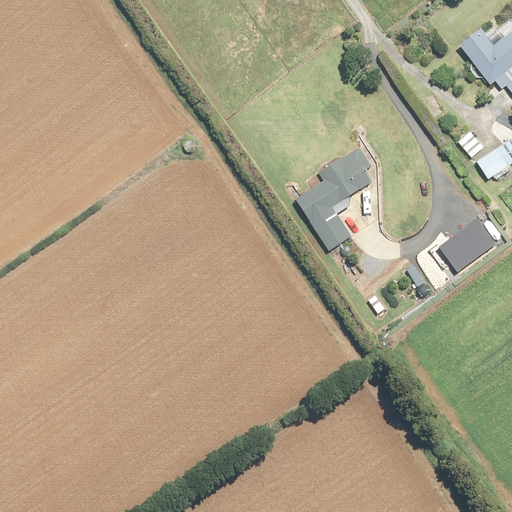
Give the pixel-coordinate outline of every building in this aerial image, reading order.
[(506,84),(511,91),(511,30),(494,44),(485,33),(482,28),(460,45),(474,62),(485,76),(491,84),(501,76),(507,84),(506,84)] [(484,147),(476,138),(470,131),(467,134),(458,142),(472,157),(484,147)] [(493,176),(508,166),(511,163),(511,137),(477,161),(489,179),(493,176)] [(296,199),(329,250),(352,236),(337,213),(353,203),(348,196),(371,181),(364,170),(372,166),(360,147),(344,158),(343,157),(341,158),(321,170),(319,172),(324,181),(313,189),(296,199)] [(508,166),(493,176),(495,180),(511,170),(508,166)] [(478,205),(469,193),(450,206),(463,223),(473,216),(470,211),(478,205)] [(496,245),(478,221),(440,248),(458,273),(496,245)] [(369,300),(378,314),(385,309),(376,295),(369,300)]
